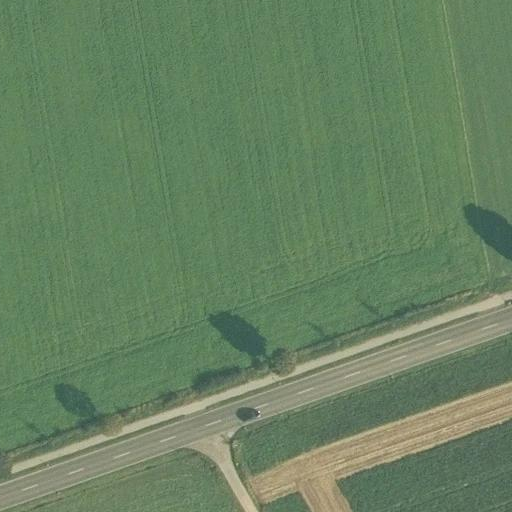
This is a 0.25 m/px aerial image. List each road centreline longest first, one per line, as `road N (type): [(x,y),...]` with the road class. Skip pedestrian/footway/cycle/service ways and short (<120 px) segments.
road 1 (secondary): [(203,423),(511,315)]
road 2 (secondary): [(0,493),(203,423)]
